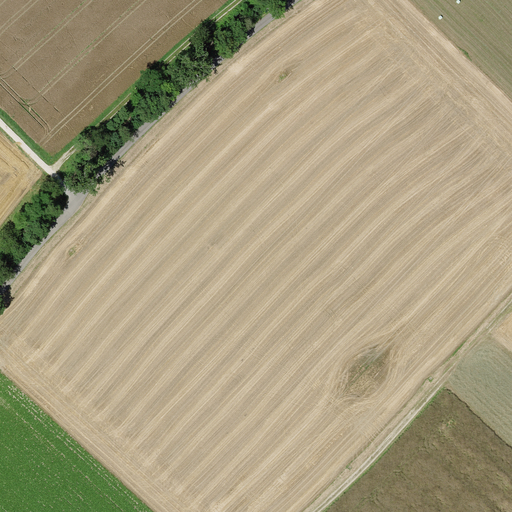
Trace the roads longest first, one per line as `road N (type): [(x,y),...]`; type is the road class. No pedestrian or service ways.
road 1 (unclassified): [(0,292),(167,103),(294,0)]
road 2 (track): [(511,303),(316,511)]
road 3 (track): [(54,175),(61,160),(240,0)]
